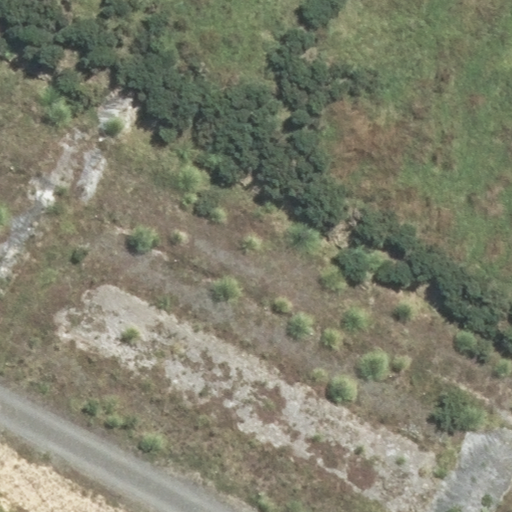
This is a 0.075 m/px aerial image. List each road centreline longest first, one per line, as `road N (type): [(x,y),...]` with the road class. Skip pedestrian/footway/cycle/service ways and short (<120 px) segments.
road 1 (unknown): [(0,196),(511,469)]
road 2 (unknown): [(356,511),(0,318)]
road 3 (unknown): [(356,382),(278,511)]
